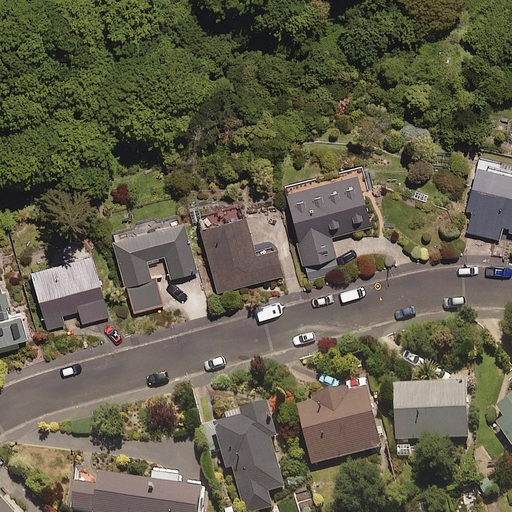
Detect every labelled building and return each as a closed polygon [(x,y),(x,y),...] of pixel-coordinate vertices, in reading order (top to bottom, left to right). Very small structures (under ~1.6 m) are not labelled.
[(499,236),(502,222),(507,223),(506,227),(511,228),(511,168),(474,161),(461,228),(499,236)] [(370,226),(355,168),(284,186),(304,265),(336,256),(331,236),(370,226)] [(253,250),(239,202),(222,207),(224,213),(198,220),(218,289),(281,271),(274,245),(253,250)] [(133,311),(162,302),(154,272),(150,273),(145,255),(163,250),(170,274),(196,267),(181,213),(110,233),(133,311)] [(81,254),(79,249),(28,264),(47,328),(66,323),(63,310),(77,306),(81,319),(107,312),(89,251),(81,254)] [(4,304),(9,302),(3,282),(0,282),(0,334),(23,328),(17,305),(6,309),(4,304)] [(469,437),(467,382),(395,386),(397,440),(469,437)] [(350,392),(349,389),(312,397),(313,402),(298,406),(312,464),(382,448),(368,388),(350,392)] [(511,394),(499,404),(507,415),(494,424),(511,447),(511,394)] [(276,438),(266,403),(226,415),(228,421),(216,424),(228,468),(233,467),(245,511),(254,511),(273,507),(269,492),(285,487),(271,439),(276,438)] [(180,475),(154,470),(152,481),(98,472),(95,485),(75,482),(71,509),(90,511),(199,511),(204,488),(179,484),(180,475)] [(0,498),(0,497),(0,511),(24,511),(5,493),(0,498)]
